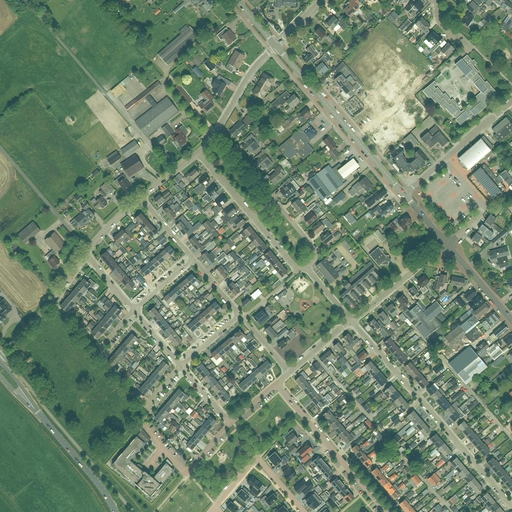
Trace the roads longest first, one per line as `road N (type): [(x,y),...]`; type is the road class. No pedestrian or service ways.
road 1 (tertiary): [(405,195),(276,46)]
road 2 (secondary): [(115,511),(0,369)]
road 3 (residential): [(508,500),(397,372)]
road 4 (residential): [(385,511),(276,385)]
road 5 (residential): [(511,436),(431,347),(397,372)]
road 6 (unclassified): [(197,153),(252,68),(276,46)]
road 7 (unclassified): [(0,356),(83,254)]
road 8 (residential): [(303,511),(259,460),(215,506)]
road 9 (residential): [(447,245),(351,321)]
